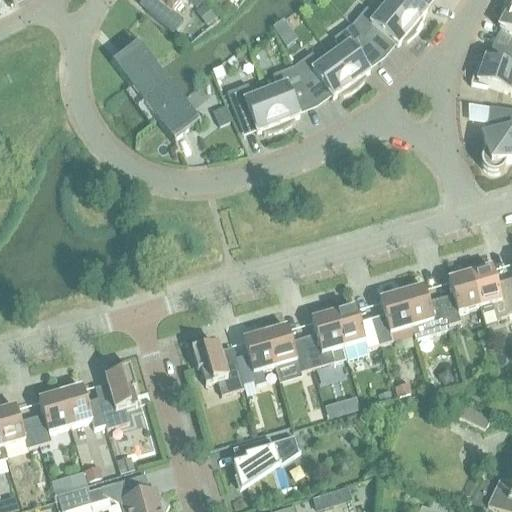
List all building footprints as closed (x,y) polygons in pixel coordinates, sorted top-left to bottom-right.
[(203,2),(200,0),(151,0),(154,2),(145,13),(172,37),(183,24),(172,15),(182,2),(196,12),(203,2)] [(392,0),(393,0),(385,11),(416,37),(419,34),(420,31),(422,28),(423,25),(424,22),(423,21),(422,21),(426,16),(421,11),(430,0),(392,0)] [(511,13),(504,9),(502,12),(501,15),(500,19),(499,22),(499,26),(500,26),(501,26),(498,32),(505,35),(497,50),(511,55),(511,13)] [(366,12),(352,29),(380,60),(391,46),(397,51),(401,46),(402,47),(402,48),(406,46),(409,44),(411,42),(414,40),(416,37),(385,11),(376,21),(366,12)] [(341,53),(330,61),(354,95),(357,93),(360,90),(362,87),(364,85),(366,82),(365,81),(364,80),(369,76),(365,70),(380,60),(352,29),(333,43),(341,53)] [(139,49),(113,69),(143,107),(169,87),(139,49)] [(511,55),(497,50),(492,65),(485,63),(483,69),(482,68),(481,67),(479,70),(477,73),(475,76),(473,79),(472,82),(471,86),(470,89),(472,89),(472,88),(487,91),(488,90),(511,98),(511,55)] [(312,58),(293,71),(313,108),(328,97),(332,103),(338,99),(338,100),(338,102),(342,101),(345,100),(348,98),(351,97),(354,95),(330,61),(320,69),(312,58)] [(277,92),(265,97),(280,135),(283,134),(286,132),(289,130),(292,128),(295,125),(294,125),(293,124),(299,121),(297,114),(313,108),(293,71),(272,80),(277,92)] [(143,107),(172,145),(198,125),(169,87),(143,107)] [(280,135),(265,97),(253,102),(248,89),(227,98),(242,136),(254,131),(257,138),(262,136),(263,137),(263,138),(266,138),(270,138),(273,137),(277,136),(280,135)] [(481,163),(481,165),(481,168),(481,170),(482,172),(484,174),(486,176),(488,177),(490,178),(493,178),(495,178),(497,178),(500,176),(502,175),(503,173),(505,171),(505,169),(506,166),(511,164),(511,114),(490,111),(487,129),(492,130),(491,137),(482,140),(486,155),(484,156),(483,158),(482,160),(481,163)] [(491,272),(469,278),(479,312),(491,308),(496,324),(511,318),(511,296),(508,283),(496,287),(491,272)] [(452,299),(440,303),(448,330),(460,326),(458,318),(479,312),(469,278),(448,284),(452,299)] [(423,292),(401,298),(411,332),(415,345),(449,335),(448,330),(440,303),(427,307),(423,292)] [(384,319),(371,323),(379,350),(392,346),(389,338),(411,332),(401,298),(379,304),(384,319)] [(355,312),(333,318),(345,363),(346,366),(368,359),(367,354),(379,350),(371,323),(359,327),(355,312)] [(334,367),(345,363),(333,318),(311,324),(315,340),(303,343),(312,374),(334,367)] [(286,332),(264,338),(274,372),(296,366),(299,378),(312,374),(303,343),(291,347),(286,332)] [(247,360),(235,363),(239,379),(242,390),(243,390),(254,387),(255,390),(265,387),(262,376),(274,372),(264,338),(243,344),(247,360)] [(235,363),(232,353),(219,356),(217,350),(209,353),(208,348),(191,353),(197,376),(201,375),(205,390),(217,387),(221,401),(244,394),(243,390),(242,390),(239,379),(235,363)] [(94,393),(98,403),(102,419),(103,419),(106,430),(105,430),(106,434),(129,428),(125,414),(137,410),(132,395),(136,394),(129,371),(112,377),(113,381),(105,383),(107,389),(94,393)] [(82,392),(60,398),(70,432),(91,426),(94,434),(105,430),(106,430),(103,419),(102,419),(98,403),(86,407),(82,392)] [(42,420),(31,423),(39,450),(51,446),(48,438),(70,432),(60,398),(38,405),(42,420)] [(15,411),(0,415),(0,441),(3,452),(25,445),(27,453),(39,450),(31,423),(19,426),(15,411)] [(458,425),(484,437),(491,424),(464,411),(458,425)] [(232,454),(236,468),(233,469),(238,487),(245,485),(251,505),(286,495),(286,494),(279,496),(273,474),(300,456),(299,455),(298,456),(293,441),(270,448),(269,443),(232,454)] [(131,461),(117,465),(120,478),(134,474),(131,461)] [(84,475),(88,486),(101,482),(98,471),(84,475)] [(487,510),(492,511),(511,511),(511,471),(505,485),(501,483),(487,510)] [(151,500),(145,479),(100,493),(102,499),(122,510),(122,511),(167,511),(169,510),(151,500)] [(70,481),(54,485),(57,497),(73,492),(70,481)] [(80,495),(58,501),(61,510),(83,505),(80,495)] [(323,511),(320,501),(311,504),(313,511),(323,511)]
